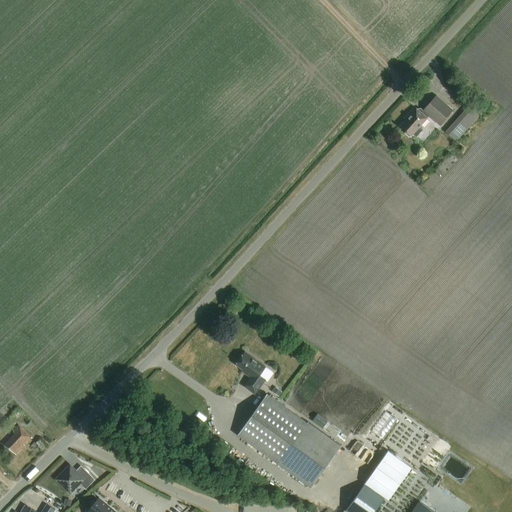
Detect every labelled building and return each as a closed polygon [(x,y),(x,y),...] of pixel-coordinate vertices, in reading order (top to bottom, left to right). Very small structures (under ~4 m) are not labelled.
[(452,112),(436,97),(423,112),(423,113),(421,115),(415,109),(404,120),(406,121),(400,127),(406,133),(405,134),(409,137),(410,136),(411,137),(413,135),(415,138),(422,131),(419,128),(429,117),(439,126),(452,112)] [(477,102),(473,107),(479,112),(484,108),(477,102)] [(469,107),(445,133),(456,143),(480,116),(469,107)] [(267,367),(247,352),(238,365),(250,374),(249,375),(252,378),(245,387),(256,395),(266,380),(261,376),(267,367)] [(275,387),(272,392),(279,397),(282,392),(275,387)] [(341,447),(287,408),(268,394),(238,435),(312,488),(341,447)] [(347,434),(356,421),(337,407),(328,419),(347,434)] [(317,413),(312,421),(322,429),(328,421),(317,413)] [(32,439),(20,426),(14,433),(16,435),(5,445),(16,456),(32,439)] [(412,468),(388,451),(365,484),(388,501),(412,468)] [(78,474),(70,465),(56,480),(70,494),(80,484),(85,490),(95,480),(83,469),(78,474)] [(374,511),(384,499),(364,485),(348,508),(353,511),(374,511)] [(99,498),(87,511),(101,511),(107,505),(99,498)] [(411,511),(433,511),(419,502),(411,511)]
